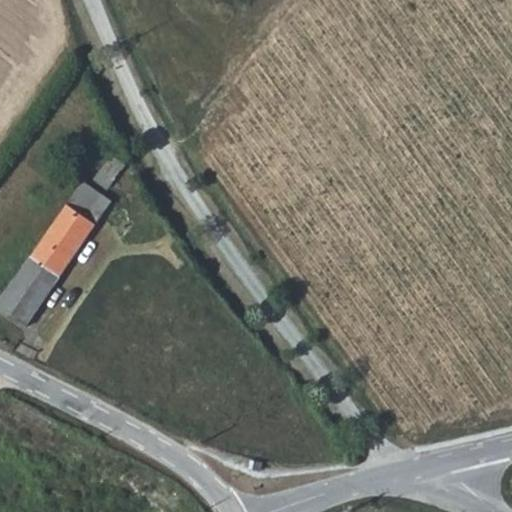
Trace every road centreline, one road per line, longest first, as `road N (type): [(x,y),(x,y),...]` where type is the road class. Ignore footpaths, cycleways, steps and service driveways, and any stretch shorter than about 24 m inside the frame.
road 1 (unclassified): [(0,369),(161,452),(205,483),(225,511)]
road 2 (unclassified): [(250,511),(391,473)]
